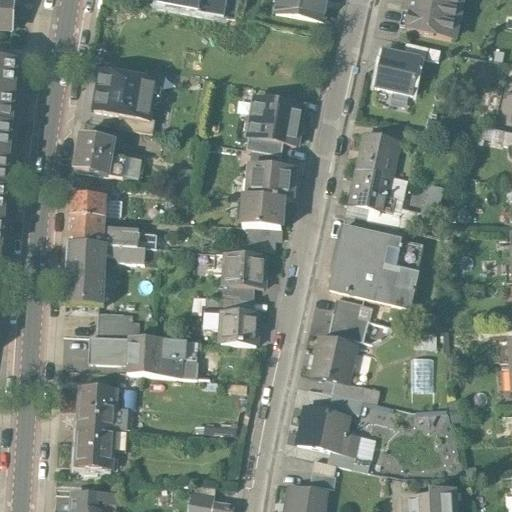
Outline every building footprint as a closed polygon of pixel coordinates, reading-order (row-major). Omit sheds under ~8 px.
[(15,0),(0,0),(0,33),(12,35),(15,0)] [(159,0),(157,10),(223,21),(227,1),(227,0),(159,0)] [(277,0),(275,17),(322,24),(326,0),(277,0)] [(460,0),(404,0),(405,1),(406,3),(408,3),(405,16),(408,16),(405,32),(452,42),(460,0)] [(236,2),(227,1),(223,21),(233,22),(236,2)] [(403,57),(420,61),(438,64),(440,53),(405,45),(403,57)] [(403,57),(382,52),(374,91),(412,99),(420,61),(403,57)] [(16,67),(0,65),(0,128),(11,129),(16,67)] [(156,85),(100,76),(94,115),(149,125),(152,108),(160,104),(162,94),(156,87),(156,85)] [(302,112),(255,103),(248,141),(283,147),(296,149),(302,112)] [(11,129),(0,128),(0,191),(7,192),(11,129)] [(511,135),(504,134),(501,147),(511,148),(511,135)] [(400,145),(364,138),(356,173),(392,180),(400,145)] [(112,145),(81,140),(76,174),(121,181),(139,178),(141,165),(109,160),(112,145)] [(283,147),(248,141),(246,154),(251,155),(281,160),(283,147)] [(281,160),(251,155),(249,170),(279,173),(281,160)] [(188,182),(189,169),(168,168),(167,181),(188,182)] [(279,173),(249,170),(247,185),(254,186),(252,201),(284,203),(292,204),(295,175),(279,173)] [(392,180),(356,173),(349,207),(384,215),(392,180)] [(98,194),(83,193),(83,200),(71,199),(70,221),(104,223),(105,204),(111,204),(111,196),(112,196),(112,193),(98,192),(98,194)] [(252,201),(245,200),(242,231),(278,233),(280,220),(282,220),(284,203),(252,201)] [(104,223),(70,221),(69,249),(106,250),(157,253),(157,240),(139,239),(139,234),(104,233),(104,223)] [(397,241),(342,228),(328,293),(330,293),(361,301),(410,314),(423,250),(397,244),(397,241)] [(106,250),(69,249),(66,307),(103,309),(106,256),(106,250)] [(157,253),(106,250),(106,256),(115,261),(117,265),(161,269),(161,264),(169,265),(170,254),(157,253)] [(265,260),(214,257),(212,277),(225,278),(224,290),(255,292),(263,293),(265,260)] [(224,290),(223,302),(254,304),(255,292),(224,290)] [(361,301),(330,293),(325,315),(333,317),(356,322),(361,301)] [(223,302),(222,315),(253,317),(254,304),(223,302)] [(253,317),(222,315),(220,348),(256,350),(259,317),(253,317)] [(122,318),(98,316),(96,342),(130,344),(138,345),(139,326),(131,326),(131,320),(122,319),(122,318)] [(356,322),(333,317),(328,336),(363,345),(368,325),(356,322)] [(356,349),(320,341),(312,381),(323,383),(343,388),(346,373),(351,374),(356,349)] [(130,344),(96,342),(90,342),(89,366),(128,368),(130,344)] [(138,345),(130,344),(128,368),(128,379),(193,383),(195,348),(138,345)] [(413,358),(413,390),(433,391),(433,358),(413,358)] [(343,388),(323,383),(321,395),(332,397),(360,404),(362,392),(343,388)] [(118,394),(80,391),(77,432),(115,434),(118,394)] [(360,404),(332,397),(329,411),(359,418),(362,404),(360,404)] [(348,421),(305,412),(297,449),(329,456),(352,460),(357,440),(344,437),(348,421)] [(115,434),(77,432),(75,472),(112,474),(115,434)] [(352,460),(329,456),(326,467),(350,472),(352,460)] [(326,467),(313,464),(311,477),(332,481),(335,469),(326,467)] [(332,481),(311,477),(309,489),(333,492),(335,481),(332,481)] [(322,511),(324,498),(288,492),(284,511),(322,511)] [(429,502),(404,503),(404,511),(454,511),(453,493),(429,494),(429,502)] [(193,494),(188,511),(235,511),(236,508),(214,502),(215,499),(193,494)] [(114,511),(115,501),(74,499),(72,511),(114,511)]
